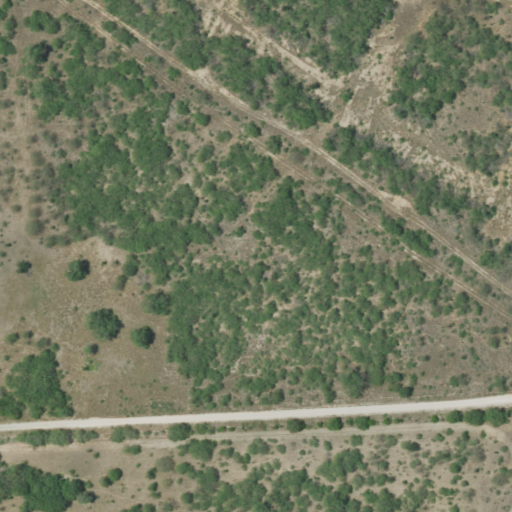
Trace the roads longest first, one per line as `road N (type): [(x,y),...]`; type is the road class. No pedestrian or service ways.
road 1 (residential): [(511,391),(0,419)]
road 2 (residential): [(40,417),(32,0)]
